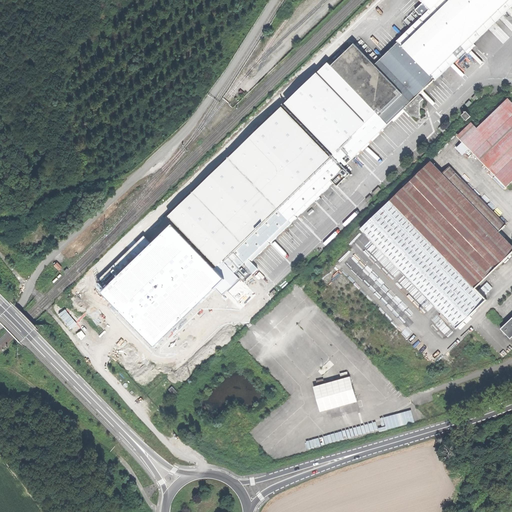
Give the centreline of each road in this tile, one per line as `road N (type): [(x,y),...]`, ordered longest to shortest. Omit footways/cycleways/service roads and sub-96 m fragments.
road 1 (unclassified): [(254,297),(472,85),(511,80)]
road 2 (unclassified): [(0,326),(39,267),(212,95)]
road 3 (track): [(0,369),(16,373),(111,449),(158,508)]
road 4 (primary): [(0,305),(123,430)]
road 5 (track): [(47,308),(155,431)]
road 6 (secondary): [(391,442),(233,483)]
road 7 (secondary): [(247,511),(275,486),(391,442)]
road 8 (secondary): [(511,403),(391,442)]
